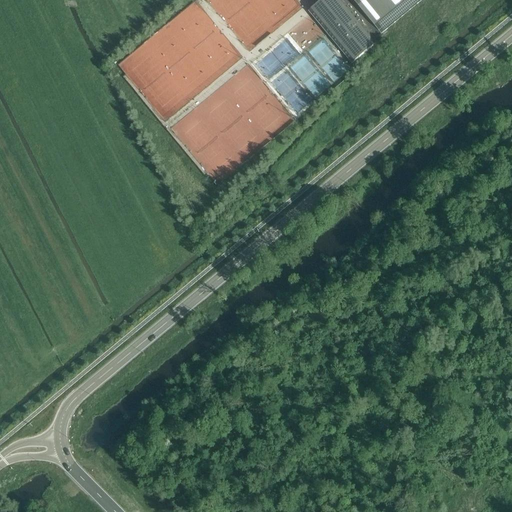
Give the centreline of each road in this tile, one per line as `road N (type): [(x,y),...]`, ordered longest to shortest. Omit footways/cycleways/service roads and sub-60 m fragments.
road 1 (tertiary): [(61,445),(70,404),(511,35)]
road 2 (track): [(442,511),(480,385),(511,370)]
